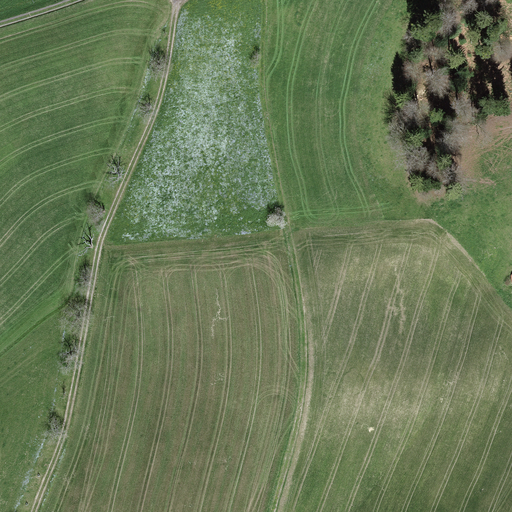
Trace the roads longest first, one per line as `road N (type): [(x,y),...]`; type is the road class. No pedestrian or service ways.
road 1 (track): [(178,0),(154,118),(100,234),(66,413),(34,511)]
road 2 (track): [(265,0),(269,119),(305,354),(277,511)]
